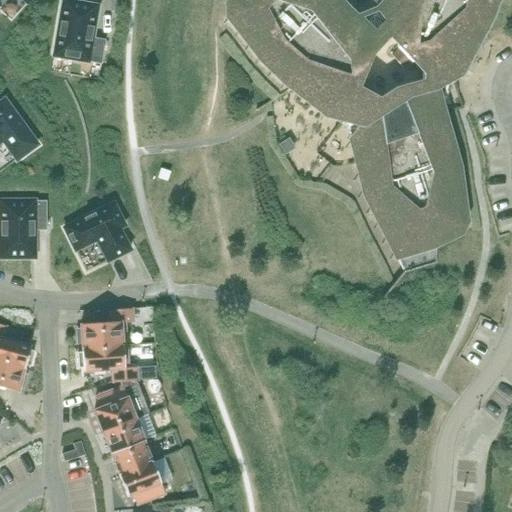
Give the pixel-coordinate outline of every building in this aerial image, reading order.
[(0,0),(0,13),(10,22),(30,0),(0,0)] [(386,0),(385,2),(397,14),(374,38),(363,26),(337,0),(229,0),(228,4),(234,15),(229,20),(261,61),(285,84),(290,88),(290,89),(299,96),(300,96),(323,114),(323,115),(327,118),(328,116),(327,116),(339,103),(361,124),(350,137),(365,196),(404,273),(436,264),(435,246),(459,235),(459,230),(459,222),(465,220),(458,168),(435,87),(437,65),(458,74),(463,77),(462,78),(463,79),(465,75),(464,75),(470,65),(473,62),(474,62),(475,61),(473,60),(480,47),(482,48),(483,47),(481,46),(484,40),(489,32),(490,33),(491,32),(489,31),(493,24),(496,17),(498,18),(498,17),(496,16),(502,1),(504,2),(505,1),(503,0),(502,0),(386,0)] [(97,7),(63,1),(51,72),(98,80),(105,41),(92,38),(97,7)] [(0,171),(37,145),(4,100),(0,103),(0,171)] [(160,169),(157,179),(167,182),(170,172),(160,169)] [(0,258),(34,258),(34,233),(34,231),(34,202),(0,201),(0,258)] [(125,227),(113,204),(63,228),(75,251),(96,241),(107,262),(130,251),(118,228),(123,225),(124,227),(125,227)] [(107,311),(108,323),(80,326),(81,349),(126,346),(125,323),(133,323),(132,310),(107,311)] [(0,362),(24,369),(25,366),(30,367),(34,352),(29,351),(30,346),(3,339),(6,327),(0,325),(0,362)] [(112,383),(137,381),(136,368),(128,369),(126,346),(81,349),(81,353),(77,353),(78,369),(83,368),(83,373),(111,371),(112,383)] [(0,387),(18,392),(24,369),(0,362),(0,387)] [(93,411),(102,433),(135,420),(127,398),(122,387),(94,397),(99,409),(93,411)] [(102,433),(110,455),(144,441),(135,420),(102,433)] [(110,455),(118,476),(152,463),(144,441),(110,455)] [(76,458),(79,458),(85,456),(80,442),(72,445),(74,451),(76,458)] [(64,462),(72,460),(76,458),(74,451),(61,455),(64,462)] [(152,463),(118,476),(127,498),(133,496),(137,506),(164,495),(160,485),(161,485),(152,463)]
